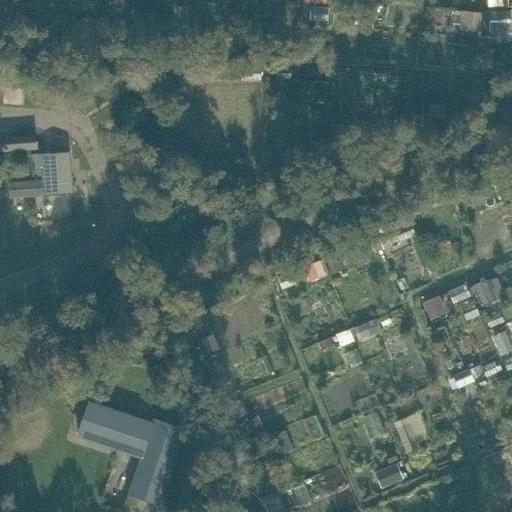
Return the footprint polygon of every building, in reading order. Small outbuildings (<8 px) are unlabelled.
[(333,0),(313,0),(314,11),(333,11),(333,0)] [(483,22),(484,1),(458,0),(456,0),(456,21),(483,22)] [(511,0),(492,1),(493,26),(511,25),(511,0)] [(11,150),(37,148),(36,134),(10,136),(11,150)] [(71,193),(68,158),(68,151),(30,154),(31,175),(44,174),(45,194),(71,193)] [(492,317),(510,310),(492,266),(426,293),(434,312),(449,306),(454,318),(463,314),(460,307),(484,297),(492,317)] [(276,364),(298,356),(283,314),(261,322),(276,364)] [(344,332),(359,326),(356,317),(340,322),(344,332)] [(511,319),(495,327),(503,348),(485,355),(490,367),(511,358),(511,319)] [(221,325),(207,326),(209,342),(222,341),(221,325)] [(465,381),(483,370),(475,356),(457,367),(465,381)] [(92,399),(80,433),(141,454),(153,420),(92,399)] [(415,412),(401,418),(411,444),(426,438),(415,412)] [(201,433),(185,428),(154,417),(153,420),(141,454),(128,494),(159,504),(175,509),(201,433)] [(277,424),(285,444),(297,439),(289,419),(277,424)]
